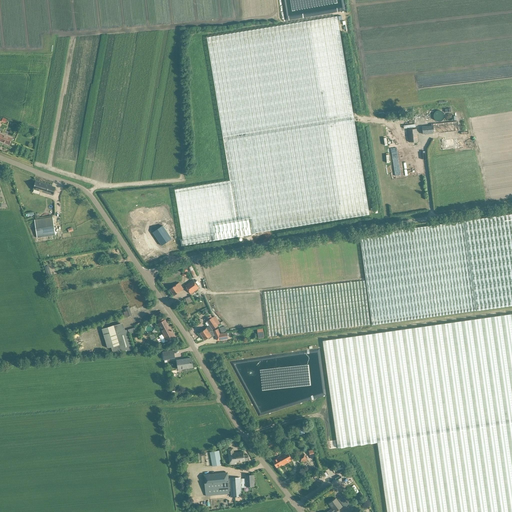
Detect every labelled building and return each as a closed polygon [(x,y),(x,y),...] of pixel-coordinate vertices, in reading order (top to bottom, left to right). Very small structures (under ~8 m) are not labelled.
[(370,42),(367,13),(365,13),(363,0),(355,0),(362,54),(370,53),(370,49),(374,49),(373,43),(370,43),(370,42)] [(255,234),(255,233),(369,214),(337,16),(207,37),(230,181),(175,190),(183,239),(181,240),(181,246),(255,234)] [(388,47),(387,46),(387,41),(384,41),(384,42),(379,42),(378,51),(387,52),(388,47)] [(439,121),(445,117),(441,111),(435,115),(439,121)] [(455,125),(424,127),(425,136),(433,135),(434,138),(442,138),(442,134),(461,132),(460,123),(455,124),(455,125)] [(410,130),(410,143),(419,143),(419,130),(410,130)] [(0,133),(0,141),(10,145),(12,138),(0,133)] [(462,149),(462,145),(461,145),(461,140),(443,142),(445,151),(462,149)] [(36,181),(33,188),(53,195),(55,187),(44,184),(42,184),(42,183),(36,181)] [(163,209),(151,213),(154,222),(166,218),(163,209)] [(137,225),(150,220),(146,210),(133,215),(137,225)] [(360,237),(372,324),(511,304),(511,214),(464,221),(464,222),(407,229),(360,237)] [(53,217),(34,220),(37,238),(55,235),(53,217)] [(163,226),(153,232),(162,246),(172,239),(163,226)] [(144,232),(137,236),(147,255),(154,250),(144,232)] [(193,280),(185,286),(191,294),(199,288),(193,280)] [(371,325),(364,280),(262,291),(268,337),(371,325)] [(179,283),(169,289),(174,296),(183,289),(179,283)] [(131,316),(128,307),(125,308),(126,311),(121,313),(123,318),(126,317),(131,316)] [(204,335),(211,330),(218,326),(212,318),(207,321),(210,325),(205,328),(206,329),(202,331),(201,330),(199,331),(200,333),(202,336),(204,334),(204,335)] [(165,320),(159,324),(158,324),(162,330),(161,331),(163,334),(159,336),(163,343),(175,336),(172,330),(170,331),(165,320)] [(114,325),(102,329),(108,348),(111,347),(113,351),(132,349),(127,330),(125,330),(116,333),(114,325)] [(228,339),(227,333),(218,334),(217,329),(211,330),(204,335),(204,334),(202,336),(205,340),(208,338),(209,339),(215,335),(217,340),(228,339)] [(174,351),(163,353),(164,360),(175,358),(174,351)] [(191,358),(177,360),(178,369),(193,367),(191,358)] [(449,407),(455,433),(469,429),(468,423),(497,416),(496,410),(510,407),(506,390),(447,403),(448,407),(449,407)] [(243,451),(233,453),(233,448),(228,449),(230,465),(236,464),(236,462),(248,460),(247,454),(244,455),(243,451)] [(219,451),(210,452),(212,466),(221,465),(219,451)] [(283,465),(293,460),(287,451),(278,456),(278,457),(272,461),(276,468),(282,464),(283,465)] [(298,457),(301,462),(307,459),(306,458),(308,457),(306,453),(304,454),(298,457)] [(204,474),(205,486),(205,496),(229,494),(228,484),(230,484),(231,497),(242,496),(240,483),(245,482),(246,487),(254,486),(254,482),(253,482),(253,480),(254,480),(254,475),(245,476),(246,478),(241,479),(240,477),(228,478),(228,476),(226,476),(226,473),(204,474)] [(334,511),(343,506),(337,498),(329,504),(332,508),(327,511),(326,511),(334,511),(335,511),(334,511)]
